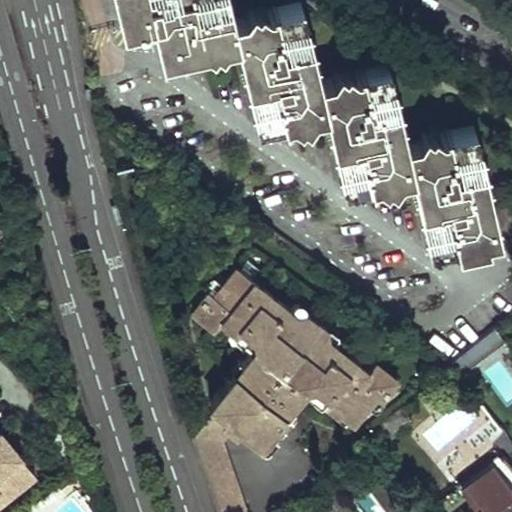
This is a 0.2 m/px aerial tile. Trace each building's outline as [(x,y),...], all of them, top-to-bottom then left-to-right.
[(233,46),(256,131),(323,116),(346,191),(416,175),(439,249),(464,242),(466,249),(492,242),(491,236),(501,234),(470,124),(405,139),(383,65),(314,80),(291,8),(227,23),(221,0),(111,0),(121,39),(155,31),(165,62),(233,46)] [(253,333),(207,385),(253,425),(300,372),(307,372),(322,385),(318,390),(348,416),(362,399),(368,403),(386,383),(365,364),(357,372),(319,338),(319,327),(296,307),(284,309),(231,261),(216,279),(211,273),(193,294),(215,312),(220,306),(233,318),(238,312),(251,324),(253,333)] [(511,385),(511,350),(504,341),(462,373),(495,416),(505,408),(482,377),(497,366),(511,385)] [(193,440),(219,505),(240,498),(210,421),(220,409),(205,396),(187,417),(193,440)] [(0,496),(34,468),(0,429),(0,496)] [(470,482),(491,511),(511,511),(511,466),(504,456),(470,482)] [(70,475),(64,467),(54,476),(60,483),(70,475)]
